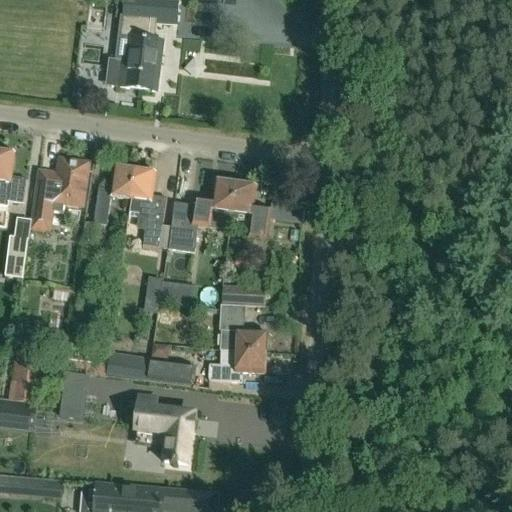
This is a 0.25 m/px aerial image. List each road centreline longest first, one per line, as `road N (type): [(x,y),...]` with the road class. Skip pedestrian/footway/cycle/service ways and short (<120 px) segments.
road 1 (residential): [(313,511),(328,153)]
road 2 (residential): [(328,153),(0,111)]
road 3 (residential): [(328,153),(333,0)]
